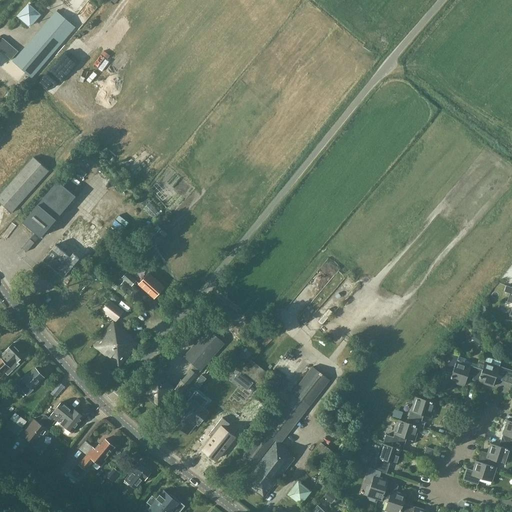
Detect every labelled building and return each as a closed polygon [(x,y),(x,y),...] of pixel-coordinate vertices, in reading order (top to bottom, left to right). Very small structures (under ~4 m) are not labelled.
[(13,61),(31,78),(74,27),(56,11),(26,46),(13,61)] [(23,96),(29,102),(36,95),(30,89),(23,96)] [(0,194),(0,202),(11,213),(48,171),(33,157),(0,194)] [(22,222),(40,237),(75,196),(57,181),(22,222)] [(74,222),(85,231),(88,227),(78,218),(74,222)] [(42,260),(63,278),(98,236),(92,230),(85,238),(80,234),(81,233),(71,225),(42,260)] [(121,278),(131,286),(136,281),(126,272),(121,278)] [(148,273),(138,284),(153,299),(164,287),(148,273)] [(129,294),(134,290),(124,280),(119,286),(129,294)] [(112,297),(110,299),(111,301),(114,304),(117,304),(119,302),(118,299),(115,296),(112,297)] [(102,311),(116,321),(122,312),(114,305),(108,301),(101,310),(102,311)] [(481,304),(477,310),(484,314),(485,312),(484,306),(481,304)] [(181,380),(174,388),(175,389),(175,390),(180,395),(188,387),(187,386),(197,375),(196,375),(200,371),(222,346),(224,344),(208,330),(215,321),(203,310),(195,319),(208,329),(183,357),(194,366),(191,370),(191,369),(181,380)] [(94,347),(119,366),(137,343),(130,338),(131,337),(113,322),(94,347)] [(479,337),(475,341),(479,345),(483,340),(479,337)] [(247,343),(240,352),(248,359),(255,350),(247,343)] [(23,355),(13,344),(2,354),(3,356),(1,358),(0,358),(0,376),(4,373),(5,373),(7,376),(18,365),(16,363),(16,362),(18,361),(19,362),(20,361),(19,360),(23,355)] [(446,352),(441,369),(452,373),(449,382),(464,387),(468,374),(474,376),(472,380),(478,382),(480,378),(479,378),(480,376),(482,370),(476,368),(470,366),(471,365),(464,363),(465,360),(466,359),(458,356),(446,352)] [(478,363),(483,365),(486,357),(480,356),(478,363)] [(478,382),(492,387),(495,379),(497,374),(502,376),(501,380),(511,384),(511,370),(499,366),(500,362),(486,358),(485,361),(484,365),(482,370),(480,376),(479,378),(480,378),(478,382)] [(312,366),(289,397),(244,455),(256,465),(275,441),(277,442),(244,483),(263,498),(295,456),(280,444),(330,380),(312,366)] [(26,374),(16,384),(22,391),(27,385),(31,389),(43,377),(35,368),(27,375),(26,374)] [(157,371),(139,391),(158,407),(174,389),(169,384),(170,383),(163,377),(157,371)] [(201,375),(194,385),(198,388),(206,379),(201,375)] [(245,377),(239,384),(244,388),(243,388),(246,391),(253,383),(245,377)] [(184,413),(174,424),(186,434),(195,422),(198,424),(207,414),(201,409),(197,406),(204,398),(195,391),(180,410),(184,413)] [(411,411),(409,417),(407,422),(398,419),(398,420),(413,424),(415,425),(419,426),(421,421),(416,419),(418,414),(431,418),(436,403),(415,396),(410,411),(411,411)] [(38,423),(48,431),(52,434),(54,432),(49,428),(55,420),(63,426),(63,427),(70,432),(83,416),(74,410),(73,411),(61,402),(49,418),(44,415),(38,423)] [(5,426),(16,435),(26,421),(15,412),(5,426)] [(213,439),(203,451),(215,460),(233,438),(224,430),(229,424),(222,418),(208,436),(209,435),(213,439)] [(48,431),(38,423),(34,419),(22,435),(36,446),(48,431)] [(394,435),(393,437),(384,434),(383,436),(382,442),(381,443),(396,448),(399,448),(398,449),(402,450),(406,438),(415,441),(419,427),(419,426),(415,425),(413,424),(398,420),(393,434),(394,435)] [(503,434),(499,446),(511,450),(511,445),(511,421),(506,420),(502,434),(503,434)] [(78,465),(85,471),(93,461),(100,467),(105,461),(104,459),(115,446),(105,438),(100,445),(99,444),(95,449),(93,447),(78,465)] [(377,458),(375,463),(374,469),(369,468),(374,469),(373,470),(380,472),(386,473),(388,467),(383,466),(385,460),(398,464),(403,450),(402,450),(398,449),(399,448),(396,448),(381,443),(377,458)] [(481,451),(478,462),(492,466),(494,461),(506,465),(511,450),(499,446),(490,443),(487,453),(481,451)] [(426,447),(424,453),(433,456),(435,450),(426,447)] [(330,448),(317,465),(325,471),(338,454),(330,448)] [(30,450),(27,454),(33,459),(37,455),(30,450)] [(492,466),(478,462),(475,461),(472,471),(467,469),(463,479),(478,484),(479,478),(492,482),(496,468),(492,466)] [(132,472),(126,479),(125,481),(135,489),(142,480),(144,481),(150,473),(138,463),(131,471),(132,472)] [(71,470),(79,477),(84,471),(76,464),(71,470)] [(369,468),(365,482),(371,484),(367,496),(381,501),(388,480),(378,477),(380,472),(373,470),(374,469),(369,468)] [(387,511),(399,511),(400,511),(401,510),(401,509),(402,503),(405,497),(395,494),(398,486),(388,483),(383,497),(388,499),(384,511),(387,511)] [(323,497),(331,503),(338,494),(331,488),(323,497)] [(151,495),(146,502),(150,506),(146,509),(147,510),(148,509),(151,511),(176,511),(183,504),(177,499),(175,502),(168,496),(162,491),(163,490),(159,494),(155,499),(151,495)] [(89,499),(85,504),(89,508),(94,502),(89,499)] [(415,507),(409,505),(402,503),(401,509),(401,510),(400,511),(399,511),(428,511),(429,511),(415,507)]
